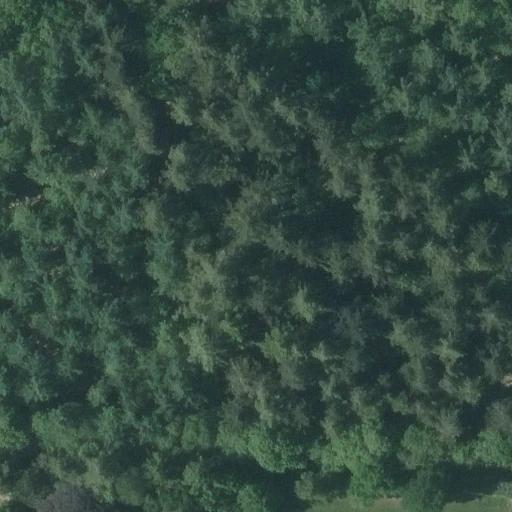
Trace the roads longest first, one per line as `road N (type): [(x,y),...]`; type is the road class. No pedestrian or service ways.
road 1 (track): [(511,453),(0,433)]
road 2 (track): [(0,27),(213,0)]
